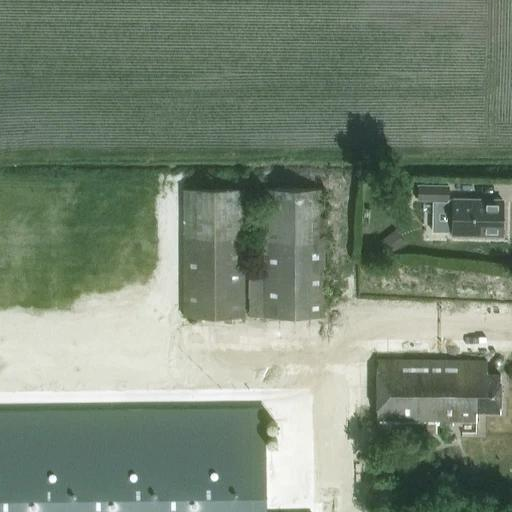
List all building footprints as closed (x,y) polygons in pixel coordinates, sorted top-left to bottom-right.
[(448,201),(448,186),(418,185),(417,199),(448,201)] [(181,192),(181,239),(180,319),(246,319),(246,192),(181,192)] [(247,317),(324,317),(324,192),(264,192),(264,267),(247,267),(247,317)] [(502,236),(503,200),(453,199),(452,234),(502,236)] [(387,257),(405,242),(394,228),(375,243),(387,257)] [(327,346),(0,342),(0,503),(326,506),(374,507),(375,465),(326,465),(327,346)] [(500,412),(500,374),(487,374),(487,361),(377,360),(377,433),(436,433),(436,425),(453,425),(453,422),(476,422),(476,411),(500,412)] [(426,463),(407,463),(407,486),(427,486),(426,463)]
